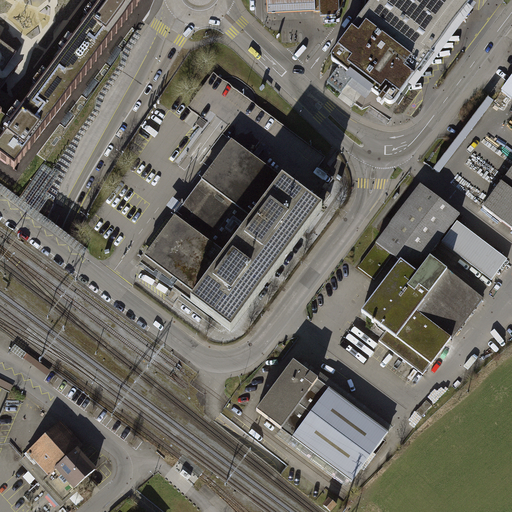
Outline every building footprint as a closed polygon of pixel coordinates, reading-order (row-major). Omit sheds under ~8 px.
[(86,0),(44,58),(56,66),(80,83),(143,0),(86,0)] [(293,14),(314,12),(313,0),(266,0),(267,15),(293,14)] [(320,18),(335,17),(344,6),(344,0),(313,0),(314,12),(320,12),(320,18)] [(365,0),(364,13),(329,58),(391,107),(471,0),(365,0)] [(75,158),(75,148),(100,112),(102,101),(126,67),(128,56),(141,36),(137,33),(123,53),(122,54),(120,65),(96,98),(94,110),(52,170),(58,174),(44,193),(50,197),(54,199),(75,158)] [(0,116),(1,115),(13,99),(9,97),(0,90),(9,77),(6,75),(3,72),(17,52),(0,39),(0,116)] [(121,52),(43,164),(52,170),(94,110),(96,98),(120,65),(122,54),(123,53),(121,52)] [(0,158),(15,169),(80,83),(56,66),(44,58),(13,99),(1,115),(0,116),(0,158)] [(231,144),(314,205),(334,179),(318,167),(325,156),(215,73),(188,108),(201,118),(197,124),(201,127),(174,163),(202,182),(231,144)] [(511,76),(500,92),(511,100),(511,76)] [(445,180),(495,106),(485,99),(435,174),(445,180)] [(188,201),(141,266),(188,300),(233,333),(323,211),(314,205),(277,178),(231,144),(202,182),(188,201)] [(88,249),(39,213),(50,197),(44,193),(58,174),(52,170),(43,164),(20,198),(0,183),(0,193),(83,256),(88,249)] [(511,168),(482,208),(511,230),(511,168)] [(378,342),(422,375),(480,298),(428,259),(440,244),(491,282),(507,260),(456,222),(459,217),(419,186),(357,268),(373,280),(390,257),(398,263),(358,316),(384,335),(378,342)] [(291,362),(256,410),(352,480),(387,431),(291,362)] [(0,389),(11,395),(15,386),(0,378),(0,389)] [(31,454),(24,459),(20,462),(29,472),(61,507),(77,493),(75,490),(97,469),(79,450),(83,446),(61,422),(29,451),(31,454)] [(38,484),(30,492),(38,501),(47,493),(38,484)] [(50,495),(39,505),(44,511),(54,511),(60,507),(50,495)] [(329,499),(324,505),(331,511),(336,505),(329,499)]
